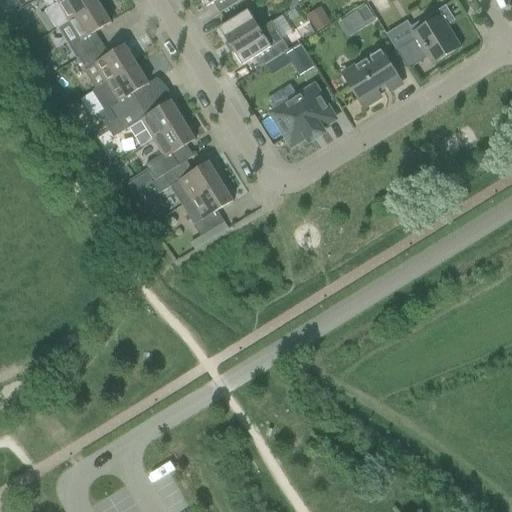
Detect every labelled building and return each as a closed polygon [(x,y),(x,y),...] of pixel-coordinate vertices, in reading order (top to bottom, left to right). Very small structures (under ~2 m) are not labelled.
[(58,30),(99,5),(95,0),(41,0),(48,10),(45,12),(57,31),(58,30)] [(220,15),(243,0),(200,0),(206,9),(213,4),(220,15)] [(282,0),(290,11),(298,6),(294,0),(282,0)] [(111,24),(99,5),(58,30),(77,61),(78,60),(102,45),(95,34),(111,24)] [(460,50),(446,27),(455,22),(446,7),(424,20),(427,25),(413,33),(417,39),(428,58),(434,66),(460,50)] [(307,16),(317,33),(330,25),(320,8),(307,16)] [(375,25),(365,10),(338,27),(348,42),(375,25)] [(260,30),(260,29),(259,30),(248,11),(219,29),(231,48),(260,30)] [(16,14),(5,21),(12,31),(19,26),(20,19),(16,14)] [(260,69),(289,51),(283,41),(271,23),(260,29),(260,30),(231,48),(242,67),(254,59),(260,69)] [(109,56),(102,45),(78,60),(97,90),(137,66),(125,47),(109,56)] [(300,46),(286,54),(293,65),(301,77),(314,69),(300,46)] [(416,65),(405,46),(396,52),(408,71),(416,65)] [(401,83),(390,66),(380,50),(341,74),(362,107),(364,106),(367,107),(378,101),(377,97),(380,96),(376,91),(385,85),(388,90),(401,83)] [(293,65),(286,54),(266,67),(272,78),(293,65)] [(148,85),(137,66),(97,90),(92,93),(104,112),(98,116),(106,128),(116,121),(140,106),(133,95),(148,85)] [(324,134),(321,129),(334,121),(314,88),(297,99),(273,114),(271,114),(292,147),(306,138),(309,144),(324,134)] [(140,106),(116,121),(124,133),(129,129),(140,148),(153,141),(183,122),(171,103),(147,118),(140,106)] [(194,158),(187,146),(195,141),(183,122),(153,141),(162,155),(145,166),(149,171),(155,182),(186,162),(194,158)] [(182,207),(221,183),(209,164),(193,174),(186,162),(155,182),(151,184),(159,196),(171,188),(182,207)] [(217,212),(233,202),(221,183),(182,207),(201,238),(224,224),(217,212)]
